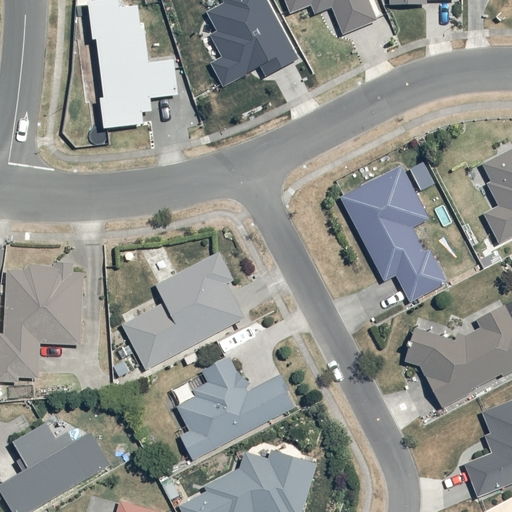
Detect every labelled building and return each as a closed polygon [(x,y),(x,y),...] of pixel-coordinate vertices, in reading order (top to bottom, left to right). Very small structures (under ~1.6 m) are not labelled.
[(120,0),(114,0),(93,4),(110,128),(146,125),(144,114),(154,112),(152,100),(180,96),(175,61),(151,64),(147,29),(143,30),(140,7),(121,9),(120,0)] [(301,60),(267,0),(224,0),(227,4),(209,13),(219,32),(212,35),(224,58),(213,64),(225,88),(263,68),(268,78),(301,60)] [(380,21),(370,0),(286,0),(293,15),(313,6),(318,16),(334,9),(345,36),(380,21)] [(499,207),(485,214),(499,244),(511,237),(511,149),(480,167),(499,207)] [(432,220),(402,166),(342,197),(387,283),(397,277),(412,304),(450,285),(431,250),(427,253),(414,228),(432,220)] [(235,283),(219,254),(157,286),(167,303),(123,326),(148,371),(247,319),(229,285),(235,283)] [(0,337),(0,378),(41,380),(42,345),(83,347),(86,274),(75,274),(76,268),(9,265),(6,336),(0,336),(0,337)] [(406,363),(423,367),(443,409),(511,373),(511,315),(508,306),(480,320),(483,329),(467,338),(417,323),(406,363)] [(198,398),(178,406),(191,431),(182,436),(195,460),(295,409),(278,377),(248,392),(232,358),(204,373),(209,384),(196,390),(198,398)] [(511,485),(511,400),(481,412),(498,453),(467,464),(481,499),(511,485)] [(32,511),(113,465),(93,432),(75,444),(69,432),(58,439),(50,424),(15,442),(31,469),(0,486),(0,487),(15,511),(32,511)] [(304,511),(320,465),(273,451),(269,460),(246,453),(241,470),(205,488),(208,492),(181,505),(184,511),(263,511),(269,509),(277,511),(304,511)] [(118,511),(162,511),(122,501),(118,511)]
